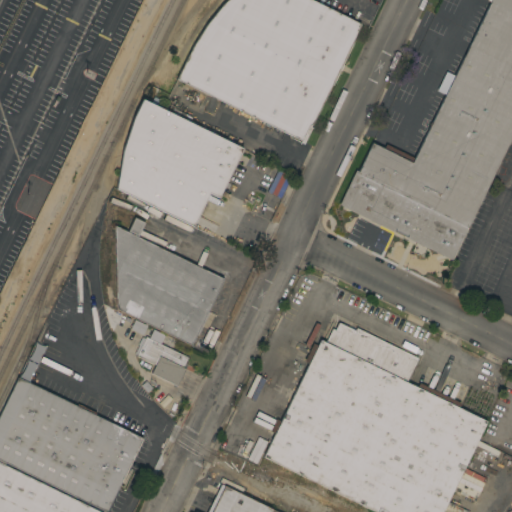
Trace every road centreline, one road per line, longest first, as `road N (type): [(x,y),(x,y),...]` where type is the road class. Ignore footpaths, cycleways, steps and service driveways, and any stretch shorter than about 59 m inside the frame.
road 1 (tertiary): [(406,0),(162,511)]
road 2 (residential): [(293,239),(511,345)]
